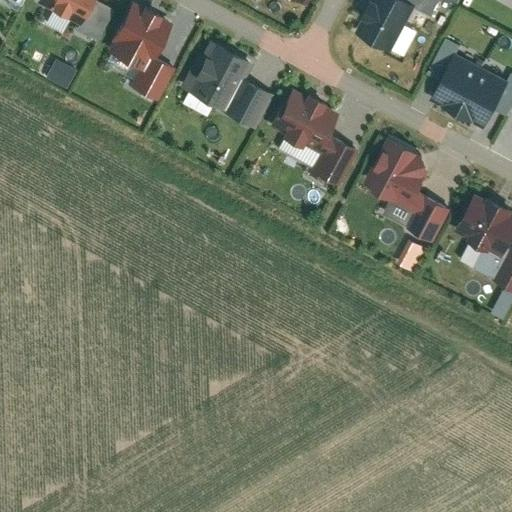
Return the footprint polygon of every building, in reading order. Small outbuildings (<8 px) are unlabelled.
[(96,0),(40,0),(39,2),(80,27),(96,0)] [(416,6),(403,0),(372,0),(354,37),(392,55),(416,6)] [(405,0),(429,13),(435,0),(405,0)] [(172,26),(133,5),(114,40),(153,61),(172,26)] [(153,61),(114,40),(106,53),(145,74),(153,61)] [(247,61),(209,41),(184,90),(222,109),(247,61)] [(506,83),(455,55),(432,98),(483,125),(506,83)] [(227,117),(250,128),(268,92),(245,81),(227,117)] [(338,115),(295,90),(273,128),(316,153),(338,115)] [(434,158),(391,137),(368,186),(411,207),(434,158)] [(511,240),(511,211),(476,194),(457,231),(505,255),(511,240)] [(432,240),(445,205),(425,198),(412,234),(432,240)] [(395,263),(413,270),(424,245),(407,237),(395,263)] [(511,289),(511,249),(510,248),(497,285),(511,289)] [(487,310),(500,317),(511,297),(511,292),(501,286),(487,310)]
